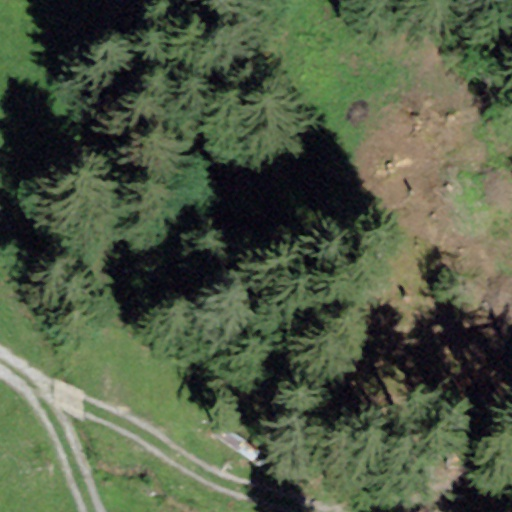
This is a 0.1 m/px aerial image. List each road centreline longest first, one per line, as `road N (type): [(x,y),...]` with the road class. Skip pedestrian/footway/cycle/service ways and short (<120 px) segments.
road 1 (track): [(318,511),(209,473),(17,369)]
road 2 (track): [(93,511),(61,433),(17,369)]
road 3 (track): [(511,372),(486,477),(464,511)]
